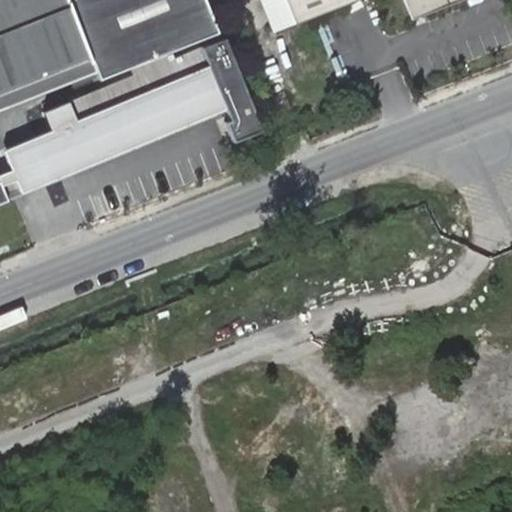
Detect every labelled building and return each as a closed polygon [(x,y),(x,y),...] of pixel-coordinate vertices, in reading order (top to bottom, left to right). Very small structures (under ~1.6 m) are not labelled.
[(220,28),(209,0),(0,0),(0,96),(95,62),(100,76),(132,64),(134,71),(43,106),(53,130),(65,162),(223,102),(225,107),(229,118),(225,120),(233,140),(261,129),(226,36),(176,55),(172,46),(220,28)] [(269,0),(279,26),(293,21),(285,0),(269,0)] [(285,0),(293,21),(348,0),(410,0),(418,18),(462,0),(285,0)] [(0,96),(0,112),(100,76),(95,62),(0,96)] [(0,185),(3,192),(225,107),(223,102),(65,162),(53,130),(0,150),(0,185)] [(456,409),(511,433),(511,353),(486,341),(456,409)] [(291,498),(349,479),(324,402),(266,421),(291,498)] [(156,511),(195,511),(180,473),(146,485),(156,511)]
